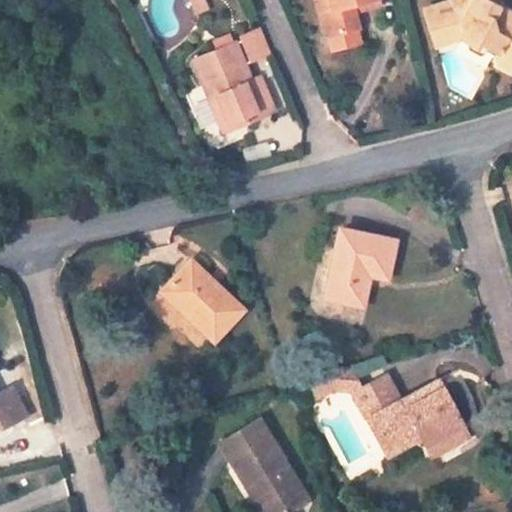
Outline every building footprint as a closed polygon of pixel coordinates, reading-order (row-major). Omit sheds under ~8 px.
[(327,0),(329,4),(317,7),(322,31),(358,24),(355,7),(352,0),(327,0)] [(449,0),(449,1),(427,6),(431,22),(438,23),(443,41),(458,37),(493,57),(495,66),(511,76),(511,74),(511,14),(498,6),(495,11),(487,6),(490,0),(449,0)] [(438,23),(431,22),(427,6),(422,7),(432,44),(443,41),(438,23)] [(265,46),(255,20),(239,26),(248,52),(265,46)] [(210,90),(222,123),(266,107),(252,71),(243,74),(228,36),(186,53),(201,93),(210,90)] [(214,127),(222,123),(210,90),(201,93),(214,127)] [(245,162),(271,156),(268,142),(242,148),(245,162)] [(376,276),(386,234),(332,222),(317,291),(354,299),(359,273),(376,276)] [(153,280),(208,328),(236,298),(182,250),(153,280)] [(352,389),(364,413),(400,394),(386,368),(362,381),(349,357),(308,369),(316,391),(336,382),(352,389)] [(0,387),(9,383),(0,364),(0,387)] [(438,376),(400,394),(364,413),(384,451),(421,432),(432,453),(469,433),(438,376)] [(277,511),(304,495),(257,411),(217,435),(261,511),(277,511)]
